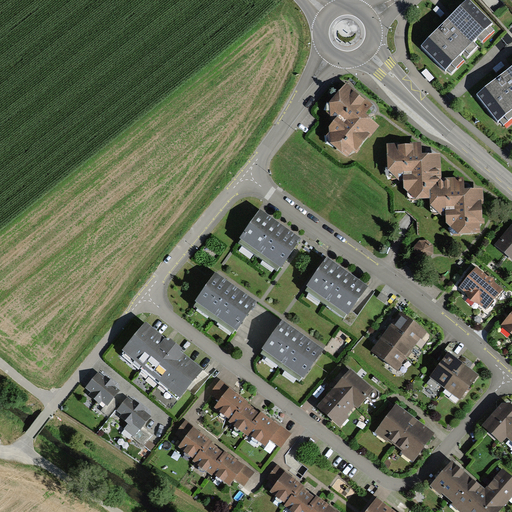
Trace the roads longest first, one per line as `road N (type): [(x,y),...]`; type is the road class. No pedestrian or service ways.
road 1 (residential): [(509,376),(419,475),(404,483),(384,479),(143,295)]
road 2 (residential): [(509,376),(396,280),(245,173)]
road 3 (tertiary): [(511,183),(364,51)]
road 4 (residential): [(143,295),(22,445)]
road 5 (track): [(203,511),(51,407)]
road 6 (residential): [(245,173),(143,295)]
road 7 (residential): [(328,52),(245,173)]
road 8 (track): [(116,511),(22,445),(0,448)]
